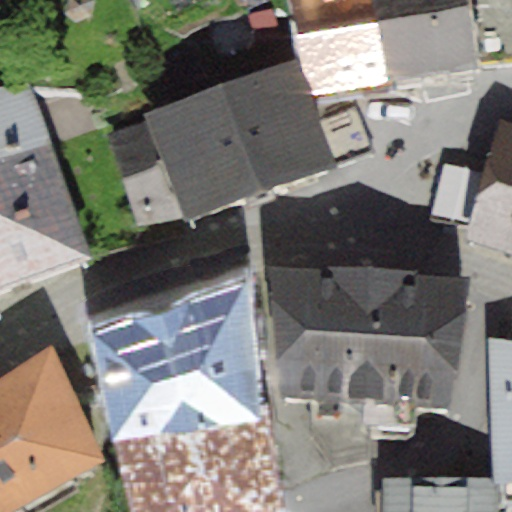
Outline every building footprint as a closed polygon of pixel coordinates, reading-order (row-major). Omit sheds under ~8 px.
[(293,0),(310,84),(475,67),(467,0),(293,0)] [(293,57),(143,110),(146,118),(107,130),(139,220),(186,213),(255,190),(333,164),(293,57)] [(0,288),(18,282),(87,258),(31,77),(0,82),(0,288)] [(511,123),(497,119),(466,231),(511,246),(511,123)] [(143,287),(91,303),(113,398),(270,378),(255,247),(143,287)] [(267,262),(280,393),(450,402),(467,276),(394,271),(267,262)] [(511,339),(488,336),(493,476),(511,477),(511,339)] [(0,374),(0,511),(3,511),(104,455),(47,345),(7,370),(0,374)] [(270,378),(113,398),(119,423),(138,507),(283,478),(270,378)] [(456,479),(389,476),(387,511),(494,511),(496,480),(456,479)]
